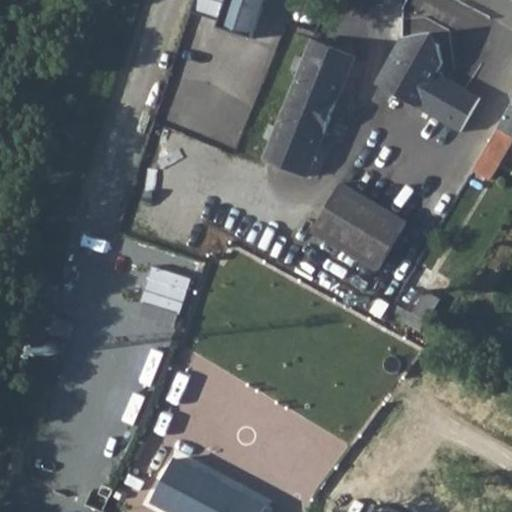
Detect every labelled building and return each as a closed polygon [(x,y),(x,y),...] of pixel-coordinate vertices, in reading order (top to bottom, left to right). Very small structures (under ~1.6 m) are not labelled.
[(218,22),(225,0),(190,0),(187,11),(218,22)] [(225,0),(218,22),(217,26),(252,38),(264,0),(225,0)] [(74,26),(65,55),(77,59),(86,30),(74,26)] [(402,34),(375,79),(460,129),(480,96),(437,71),(443,60),(439,40),(420,29),(402,34)] [(270,160),(309,177),(358,58),(318,41),(270,160)] [(239,144),(251,95),(182,77),(169,126),(239,144)] [(489,180),(499,163),(511,141),(511,104),(500,125),(483,153),(473,170),(489,180)] [(343,181),(315,229),(379,267),(407,219),(343,181)] [(140,315),(178,327),(195,277),(156,265),(140,315)] [(394,302),(387,313),(419,330),(439,299),(424,290),(411,312),(394,302)] [(125,384),(112,413),(139,425),(152,396),(125,384)] [(61,456),(72,424),(55,418),(44,451),(61,456)] [(176,457),(153,502),(171,511),(260,511),(265,504),(176,457)]
